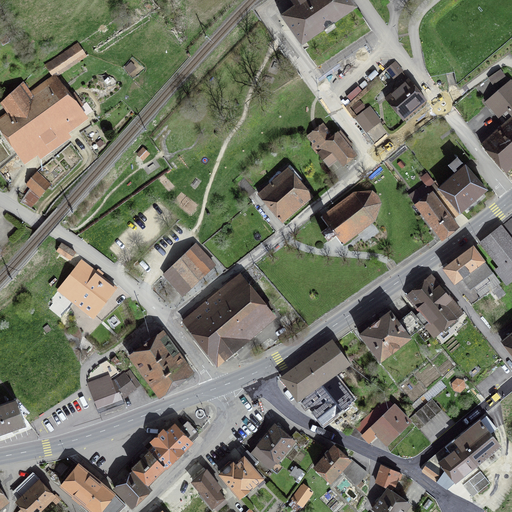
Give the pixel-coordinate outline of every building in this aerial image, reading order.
[(289,15),(312,48),(363,13),(354,0),(295,0),(300,8),(289,15)] [(54,76),(86,56),(78,43),(45,65),(54,76)] [(24,159),(83,116),(54,76),(30,93),(23,83),(1,103),(8,113),(0,119),(0,131),(2,129),(24,159)] [(411,82),(389,100),(406,120),(428,102),(411,82)] [(511,83),(490,103),(504,119),(511,111),(511,83)] [(333,136),(323,123),(306,136),(312,143),(310,145),(328,169),(338,161),(343,169),(358,157),(351,148),(352,146),(340,130),(333,136)] [(511,124),(487,146),(511,174),(511,124)] [(438,189),(460,214),(487,190),(465,165),(438,189)] [(292,169),(262,196),(286,224),(317,197),(292,169)] [(22,202),(30,207),(50,185),(37,172),(26,184),(31,189),(22,202)] [(329,245),(337,239),(343,246),(375,223),(382,205),(378,197),(372,191),(353,193),(320,217),(329,228),(321,234),(329,245)] [(414,205),(440,239),(458,225),(432,191),(414,205)] [(492,264),(509,287),(511,285),(511,235),(506,228),(483,245),(496,261),(492,264)] [(449,271),(461,288),(491,265),(479,249),(449,271)] [(167,274),(186,298),(216,273),(196,250),(167,274)] [(63,291),(56,297),(72,312),(77,307),(96,322),(119,289),(82,262),(63,291)] [(184,322),(216,364),(275,316),(249,285),(263,275),(254,265),(241,275),(240,275),(184,322)] [(429,329),(440,341),(469,315),(436,279),(413,299),(435,324),(429,329)] [(476,306),(494,331),(511,319),(493,294),(476,306)] [(369,336),(389,365),(420,342),(399,314),(369,336)] [(130,355),(160,397),(193,373),(162,331),(130,355)] [(285,379),(302,403),(305,403),(339,377),(354,367),(337,343),(285,379)] [(88,383),(98,410),(122,401),(122,399),(140,385),(130,370),(125,374),(125,373),(115,380),(112,382),(109,375),(88,383)] [(316,415),(328,425),(358,398),(339,377),(305,403),(316,415)] [(0,408),(0,432),(22,424),(15,404),(0,408)] [(379,437),(390,449),(415,425),(397,406),(377,426),(379,437)] [(260,447),(281,462),(300,438),(279,422),(260,447)] [(175,465),(198,442),(180,424),(172,432),(168,428),(153,443),(175,465)] [(445,465),(462,486),(507,449),(486,424),(452,452),(456,456),(445,465)] [(342,444),(320,469),(335,483),(345,473),(354,463),(357,458),(342,444)] [(155,483),(172,465),(154,448),(137,466),(155,483)] [(227,473),(248,496),(271,475),(250,453),(227,473)] [(65,486),(102,511),(105,511),(122,489),(82,462),(65,486)] [(345,473),(358,484),(367,474),(354,463),(345,473)] [(384,467),(379,484),(399,490),(404,473),(384,467)] [(196,482),(218,506),(233,492),(211,468),(196,482)] [(122,488),(139,505),(157,488),(140,471),(122,488)] [(19,500),(31,511),(44,511),(60,495),(41,477),(19,500)] [(0,511),(15,500),(0,480),(0,511)] [(303,482),(291,498),(302,507),(313,492),(309,489),(310,487),(303,482)] [(390,488),(376,511),(377,511),(410,511),(415,504),(390,488)]
